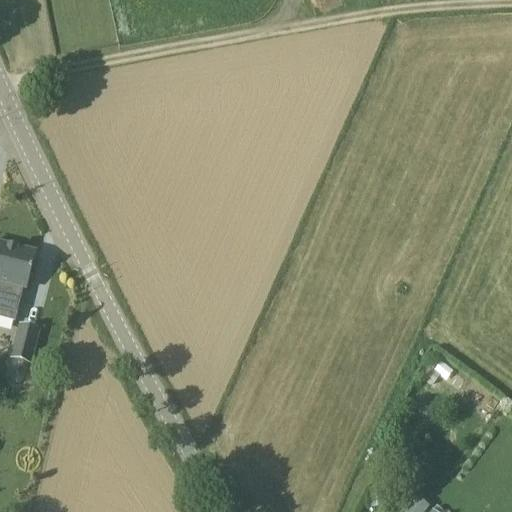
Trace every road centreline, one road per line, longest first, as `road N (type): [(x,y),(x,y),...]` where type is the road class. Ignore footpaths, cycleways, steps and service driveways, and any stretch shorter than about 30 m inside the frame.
road 1 (track): [(3,81),(366,15),(511,5)]
road 2 (tertiary): [(227,511),(86,273),(0,74)]
